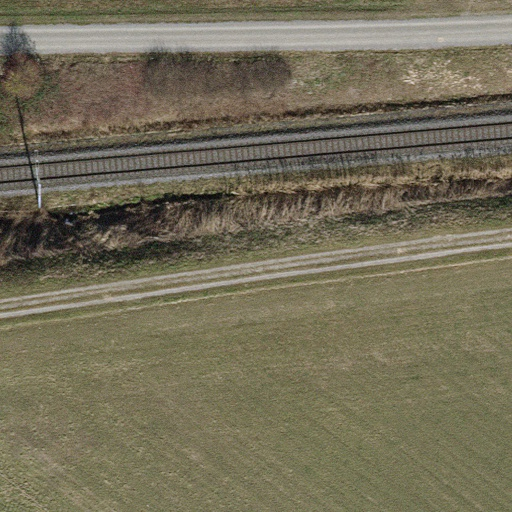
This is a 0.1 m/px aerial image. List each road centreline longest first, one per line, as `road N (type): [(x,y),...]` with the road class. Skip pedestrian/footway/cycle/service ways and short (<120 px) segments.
road 1 (track): [(511,237),(0,306)]
road 2 (track): [(0,40),(511,27)]
